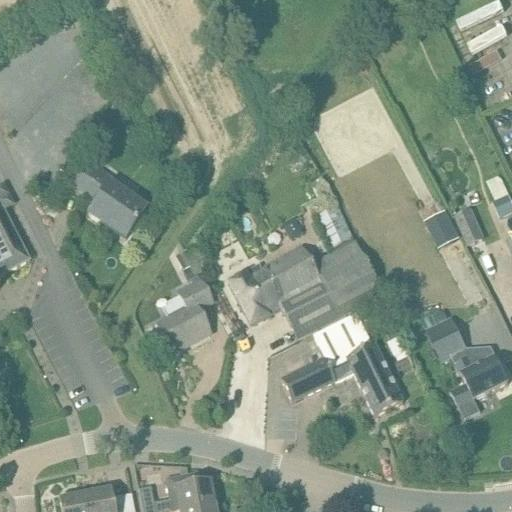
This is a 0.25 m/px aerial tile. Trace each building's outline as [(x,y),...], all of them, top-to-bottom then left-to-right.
[(300,146),(289,153),(308,184),(319,177),(300,146)] [(73,188),(85,197),(90,189),(102,198),(88,217),(125,243),(145,214),(108,188),(111,183),(88,167),(73,188)] [(321,182),(309,188),(319,208),(311,212),(333,257),(312,267),(304,250),(263,270),(261,267),(245,275),(246,276),(228,286),(250,328),(281,312),(297,343),(314,334),(357,313),(368,308),(382,301),(333,201),(331,202),(321,182)] [(511,206),(508,198),(491,206),(499,222),(511,215),(511,206)] [(0,279),(30,264),(0,207),(0,279)] [(440,219),(425,227),(437,252),(443,249),(449,258),(458,253),(440,219)] [(294,221),(282,227),(291,243),(303,237),(294,221)] [(187,313),(157,329),(172,358),(210,338),(197,314),(212,306),(200,284),(178,295),(187,313)] [(368,308),(357,313),(369,337),(380,331),(368,308)] [(355,318),(331,330),(313,339),(324,363),(280,384),(291,406),(334,386),(335,387),(353,378),(374,420),(402,407),(374,349),(371,350),(355,318)] [(439,328),(425,334),(433,350),(440,367),(452,361),(467,354),(466,352),(460,337),(452,322),(439,328)] [(473,401),(474,403),(509,386),(496,361),(475,372),(469,361),(455,368),(466,389),(451,396),(457,409),(473,401)] [(191,511),(213,508),(209,486),(203,487),(201,477),(204,476),(204,475),(166,482),(168,494),(176,493),(179,511),(191,511)] [(151,490),(138,492),(140,499),(142,511),(171,511),(170,502),(162,504),(154,505),(151,490)] [(84,499),(85,511),(133,511),(132,501),(112,504),(110,494),(84,499)] [(85,511),(84,499),(60,503),(61,511),(85,511)]
